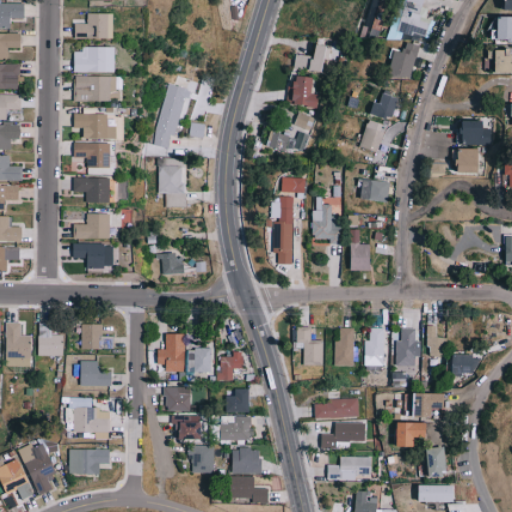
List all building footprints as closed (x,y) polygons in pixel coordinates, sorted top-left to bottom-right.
[(424,34),(429,18),(424,17),(426,8),(420,6),(421,0),(403,0),(395,30),(410,35),(411,31),(424,34)] [(24,4),(0,3),(0,27),(10,28),(10,17),(24,17),(24,4)] [(107,38),(108,12),(83,12),(83,22),(69,22),(69,37),(107,38)] [(511,40),(511,14),(488,15),(489,41),(511,40)] [(21,47),(21,33),(0,32),(0,57),(7,57),(7,47),(21,47)] [(399,51),(390,49),(384,73),(407,79),(416,45),(401,41),(399,51)] [(289,68),(318,71),(319,58),(327,59),(328,46),(304,44),(303,55),(291,53),(289,68)] [(110,71),(110,46),(78,46),(78,51),(69,51),(69,71),(110,71)] [(510,72),(510,63),(505,62),(505,48),(487,48),(486,71),(510,72)] [(0,88),(19,88),(19,63),(0,62),(0,88)] [(112,76),(71,75),(70,97),(106,98),(106,91),(111,91),(112,76)] [(316,94),(309,93),(310,77),(283,76),(282,104),(315,105),(316,94)] [(184,87),(165,83),(152,144),(164,147),(167,133),(173,135),(184,87)] [(20,94),(0,93),(0,119),(7,119),(7,109),(20,109),(20,94)] [(362,112),(390,117),(394,96),(379,93),(377,102),(364,100),(362,112)] [(511,102),(503,103),(503,126),(511,125),(511,102)] [(112,139),(113,126),(104,126),(105,114),(70,111),(69,127),(78,128),(77,137),(112,139)] [(380,123),(362,119),(356,147),(374,151),(380,123)] [(488,127),(479,127),(479,120),(448,119),(448,134),(476,135),(476,144),(488,145),(488,127)] [(0,148),(10,148),(10,138),(20,138),(20,124),(0,123),(0,148)] [(306,132),(294,131),(293,135),(265,131),(263,147),(284,150),(284,147),(303,150),(306,132)] [(105,167),(106,143),(71,141),(70,153),(82,154),(81,166),(105,167)] [(472,148),(442,148),(442,171),(472,171),(472,148)] [(8,165),(9,155),(0,154),(0,179),(22,180),(23,166),(8,165)] [(181,159),(157,160),(157,192),(164,192),(164,205),(181,205),(181,159)] [(511,162),(496,164),(497,179),(505,179),(505,187),(511,186),(511,162)] [(81,201),(106,201),(106,177),(69,176),(69,191),(81,191),(81,201)] [(384,200),(386,180),(357,179),(356,198),(384,200)] [(0,210),(5,210),(5,199),(18,200),(19,185),(0,184),(0,210)] [(274,252),(274,262),(289,263),(291,196),(276,196),(275,221),(270,221),(269,252),(274,252)] [(308,209),(307,238),(330,240),(331,204),(315,203),(314,210),(308,209)] [(106,238),(107,213),(82,212),(82,223),(69,223),(69,238),(106,238)] [(9,216),(0,215),(0,240),(22,241),(22,226),(8,226),(9,216)] [(364,270),(365,243),(356,243),(356,228),(344,228),(343,269),(364,270)] [(511,235),(499,235),(498,263),(511,263),(511,235)] [(110,243),(69,243),(69,257),(81,257),(81,266),(110,266),(110,243)] [(0,270),(7,270),(7,259),(19,259),(20,247),(0,246),(0,270)] [(179,272),(177,253),(157,254),(157,273),(179,272)] [(179,271),(202,271),(202,261),(179,261),(179,271)] [(20,334),(20,322),(6,322),(4,365),(30,366),(31,335),(20,334)] [(62,355),(63,334),(51,334),(51,323),(38,322),(37,355),(62,355)] [(421,346),(426,346),(426,355),(444,356),(445,337),(433,336),(433,326),(422,325),(421,346)] [(319,339),(306,339),(306,326),(291,326),(291,342),(299,342),(299,364),(319,363),(319,339)] [(352,327),(337,327),(336,341),(330,341),(329,365),(351,365),(352,327)] [(380,365),(381,327),(366,327),(366,340),(360,340),(360,365),(380,365)] [(391,339),(390,365),(413,366),(414,355),(419,356),(419,340),(413,340),(413,328),(399,327),(398,339),(391,339)] [(162,371),(181,370),(181,333),(162,333),(162,349),(152,349),(152,364),(161,363),(162,371)] [(186,348),(186,371),(208,370),(208,347),(186,348)] [(216,380),(231,379),(230,367),(239,367),(238,351),(229,351),(229,355),(215,356),(216,380)] [(446,354),(445,373),(476,374),(477,355),(446,354)] [(99,360),(80,360),(81,385),(111,384),(111,371),(99,371),(99,360)] [(187,410),(188,387),(162,386),(162,410),(187,410)] [(246,411),(246,388),(230,388),(230,395),(223,395),(223,412),(246,411)] [(109,432),(108,411),(98,411),(98,406),(90,406),(89,397),(70,397),(71,406),(65,406),(65,422),(72,422),(72,432),(109,432)] [(310,417),(356,416),(355,397),(322,398),(322,403),(309,403),(310,417)] [(194,421),(186,421),(186,415),(168,414),(167,423),(172,423),(171,437),(194,438),(194,421)] [(217,423),(218,440),(247,439),(247,415),(233,416),(233,422),(217,423)] [(318,433),(317,447),(335,447),(335,440),(362,441),(362,422),(329,421),(329,433),(318,433)] [(422,422),(386,422),(385,445),(410,446),(410,437),(422,437),(422,422)] [(51,489),(47,476),(54,473),(44,443),(32,447),(31,443),(19,447),(35,495),(51,489)] [(189,471),(211,472),(211,445),(184,444),(184,454),(189,455),(189,471)] [(440,446),(419,447),(419,472),(441,471),(440,446)] [(110,449),(69,448),(69,473),(99,474),(100,463),(110,463),(110,449)] [(225,472),(257,473),(258,449),(226,448),(225,472)] [(367,474),(367,456),(336,456),(335,479),(352,479),(352,474),(367,474)] [(21,499),(33,495),(18,458),(0,465),(0,481),(5,494),(17,489),(21,499)] [(251,476),(225,475),(225,497),(249,497),(248,503),(264,503),(265,486),(251,486),(251,476)] [(452,501),(452,485),(408,484),(408,500),(452,501)] [(364,491),(350,490),(347,511),(373,511),(375,499),(364,497),(364,491)]
